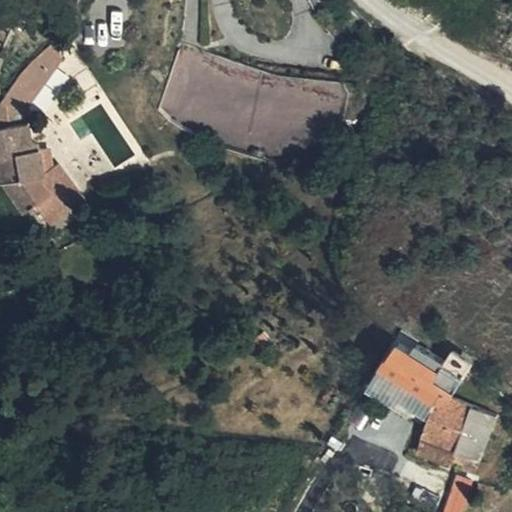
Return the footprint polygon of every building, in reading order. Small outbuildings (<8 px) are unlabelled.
[(0,104),(0,128),(28,123),(25,108),(30,107),(63,61),(54,42),(27,65),(10,88),(0,104)] [(35,204),(56,189),(47,176),(46,175),(40,148),(35,149),(33,141),(29,123),(28,123),(0,128),(0,179),(1,183),(24,214),(29,209),(30,212),(37,207),(35,204)] [(47,176),(56,189),(35,204),(37,207),(48,222),(81,198),(60,165),(52,167),(47,147),(40,148),(46,175),(47,176)] [(455,368),(466,375),(477,357),(456,345),(448,359),(418,340),(415,345),(402,337),(368,388),(409,414),(414,408),(430,419),(438,398),(455,368)] [(477,471),(482,458),(500,412),(454,395),(466,375),(455,368),(438,398),(430,419),(422,438),(455,451),(452,461),(477,471)] [(450,465),(452,461),(455,451),(422,438),(417,449),(450,465)] [(446,511),(460,511),(472,479),(459,475),(446,511)] [(422,511),(400,500),(394,511),(422,511)]
